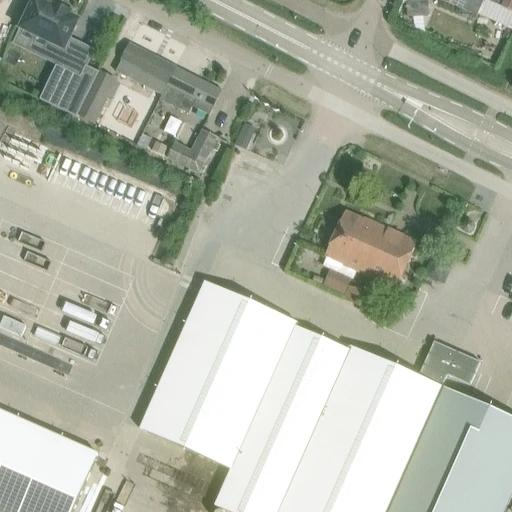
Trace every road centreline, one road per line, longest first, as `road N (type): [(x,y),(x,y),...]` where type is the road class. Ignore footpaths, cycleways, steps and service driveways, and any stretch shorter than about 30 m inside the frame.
road 1 (unclassified): [(511,189),(336,104)]
road 2 (residential): [(273,73),(120,0)]
road 3 (unclassified): [(511,108),(362,39)]
road 4 (primary): [(348,71),(202,0)]
